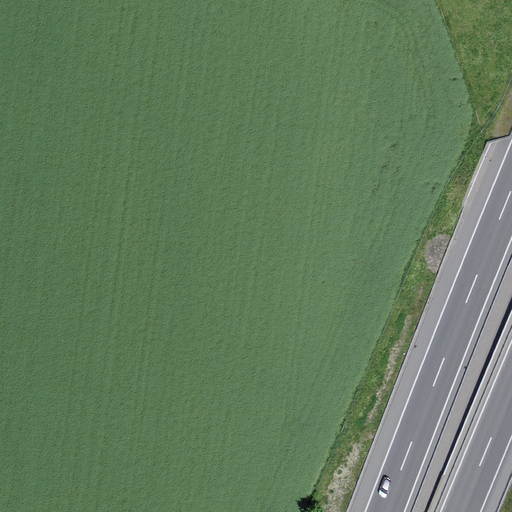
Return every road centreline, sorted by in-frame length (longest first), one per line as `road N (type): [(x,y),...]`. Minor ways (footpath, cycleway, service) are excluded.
road 1 (motorway): [(511,190),(386,511)]
road 2 (motorway): [(462,511),(511,389)]
